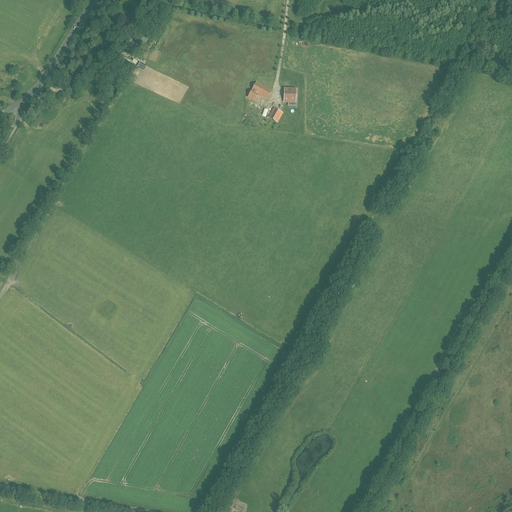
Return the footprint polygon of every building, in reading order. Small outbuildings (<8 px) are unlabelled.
[(134,10),(132,14),(132,13),(128,17),(129,18),(123,26),(130,31),(136,23),(133,20),(136,16),(135,16),(138,13),(138,12),(137,11),(136,10),(135,10),(134,10)] [(148,35),(144,33),(143,32),(135,41),(142,47),(143,46),(148,40),(150,37),(148,35)] [(131,60),(126,57),(121,55),(119,60),(128,65),(131,60)] [(267,99),(271,91),(256,83),(248,97),(255,101),(258,94),(267,99)] [(279,98),(283,98),(284,102),(296,100),(293,86),(281,88),(282,93),(279,93),(279,98)] [(277,122),(283,113),(274,107),(268,117),(277,122)]
